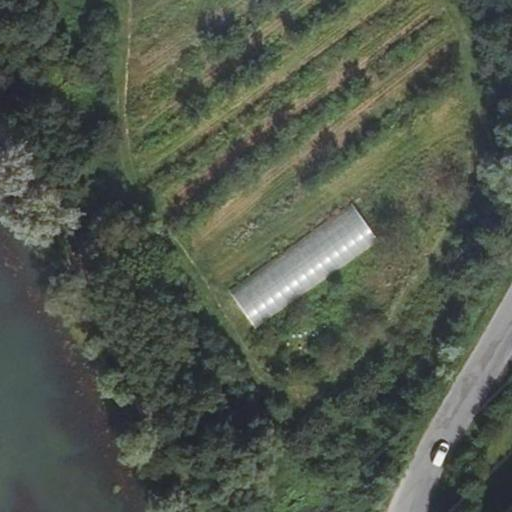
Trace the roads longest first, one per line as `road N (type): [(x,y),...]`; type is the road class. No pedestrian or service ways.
road 1 (unclassified): [(511,322),(408,511)]
road 2 (track): [(117,0),(128,173)]
